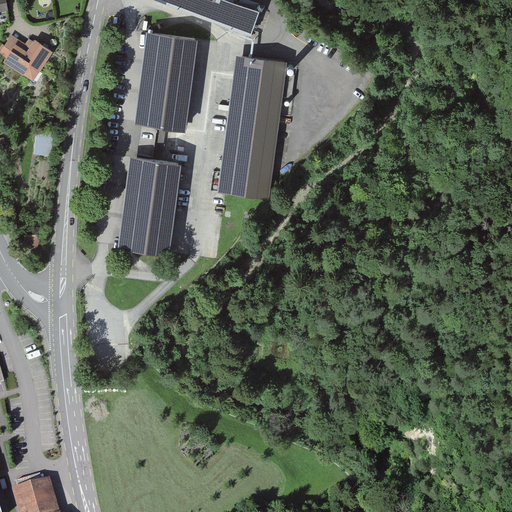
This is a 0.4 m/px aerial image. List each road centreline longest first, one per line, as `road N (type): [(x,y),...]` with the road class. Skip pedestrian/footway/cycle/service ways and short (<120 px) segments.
road 1 (secondary): [(63,303),(71,159),(98,0)]
road 2 (secondary): [(63,303),(69,416),(88,511)]
